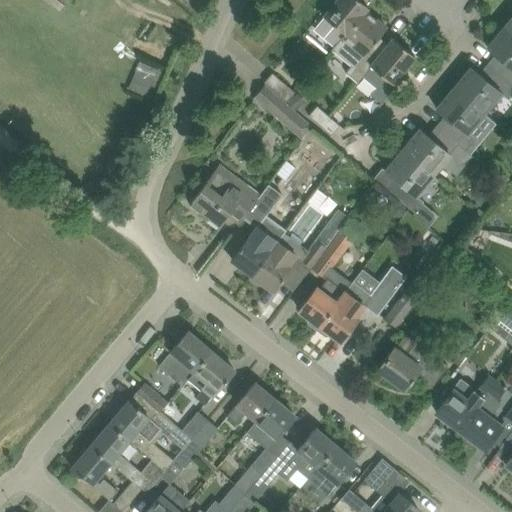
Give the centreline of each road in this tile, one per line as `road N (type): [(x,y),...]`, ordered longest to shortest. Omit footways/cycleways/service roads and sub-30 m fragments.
road 1 (residential): [(465,502),(180,280)]
road 2 (unclassified): [(19,467),(180,280)]
road 3 (residential): [(140,225),(145,185),(229,0)]
road 4 (track): [(140,225),(95,213),(0,133)]
road 5 (residential): [(367,133),(434,80),(452,43),(445,2)]
